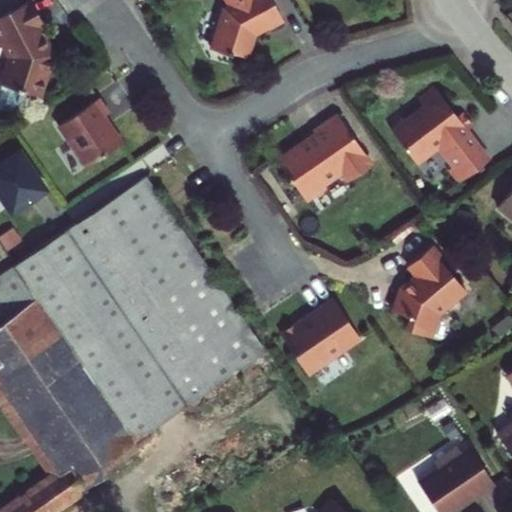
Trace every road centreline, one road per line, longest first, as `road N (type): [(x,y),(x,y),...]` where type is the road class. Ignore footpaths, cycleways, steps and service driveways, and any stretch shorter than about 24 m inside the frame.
road 1 (residential): [(205,144),(299,79),(408,42),(454,9)]
road 2 (track): [(85,511),(159,460),(167,428)]
